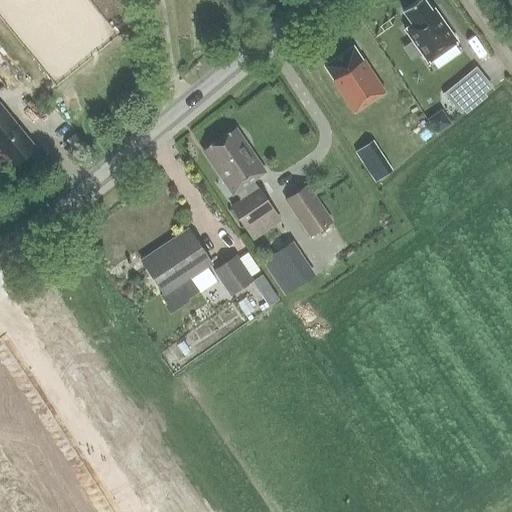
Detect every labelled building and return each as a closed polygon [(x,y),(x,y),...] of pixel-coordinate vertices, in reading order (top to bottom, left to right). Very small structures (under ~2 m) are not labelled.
[(423,0),(417,0),(402,11),(411,24),(404,29),(427,62),(430,59),(437,69),(460,53),(453,43),(456,41),(434,9),(431,11),(423,0)] [(352,46),(324,65),(333,79),(332,80),(353,113),(385,92),(363,59),(362,60),(352,46)] [(17,75),(0,53),(0,89),(5,85),(17,75)] [(475,100),(460,80),(444,93),(459,113),(475,100)] [(0,149),(13,165),(35,148),(0,104),(0,149)] [(252,180),(262,174),(254,163),(257,162),(249,150),(247,152),(246,151),(244,152),(230,135),(209,152),(222,168),(217,172),(225,183),(228,181),(235,192),(241,200),(231,207),(245,227),(272,209),(258,188),(258,189),(252,180)] [(370,142),(355,151),(375,182),(390,172),(370,142)] [(332,222),(305,185),(284,199),(309,237),(332,222)] [(188,230),(141,261),(164,294),(178,285),(183,292),(197,283),(192,275),(210,263),(188,230)] [(265,257),(285,293),(315,276),(296,240),(265,257)] [(253,280),(236,254),(212,270),(229,296),(253,280)] [(58,283),(31,300),(55,337),(81,321),(87,330),(100,322),(85,299),(73,306),(58,283)] [(136,350),(128,337),(114,346),(122,359),(136,350)] [(106,419),(120,441),(155,418),(142,396),(153,389),(145,377),(122,392),(129,404),(106,419)] [(120,441),(134,462),(157,448),(165,459),(188,444),(181,432),(169,440),(155,418),(120,441)] [(63,469),(47,443),(8,468),(25,494),(63,469)] [(0,467),(13,459),(5,445),(0,448),(0,467)] [(182,511),(215,511),(206,497),(218,490),(210,478),(186,493),(194,505),(182,511)]
